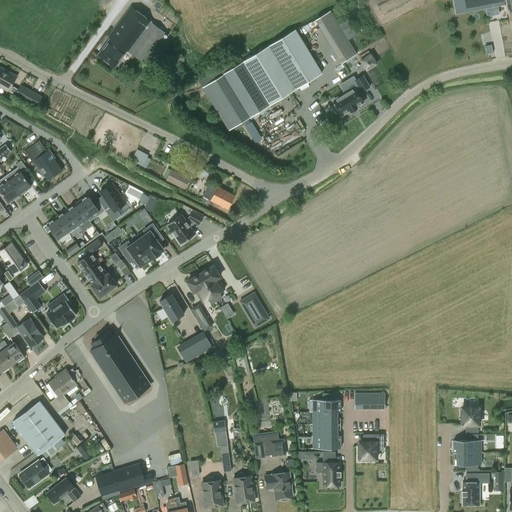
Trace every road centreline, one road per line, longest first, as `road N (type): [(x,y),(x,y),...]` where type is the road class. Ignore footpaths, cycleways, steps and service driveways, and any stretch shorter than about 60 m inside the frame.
road 1 (residential): [(281,198),(0,53)]
road 2 (unclassified): [(281,198),(418,90),(511,63)]
road 3 (residential): [(98,316),(281,198)]
road 4 (residential): [(0,109),(98,168),(26,217)]
road 5 (residential): [(345,511),(346,417),(381,417)]
road 6 (residential): [(0,398),(98,316)]
road 7 (residential): [(26,217),(98,316)]
